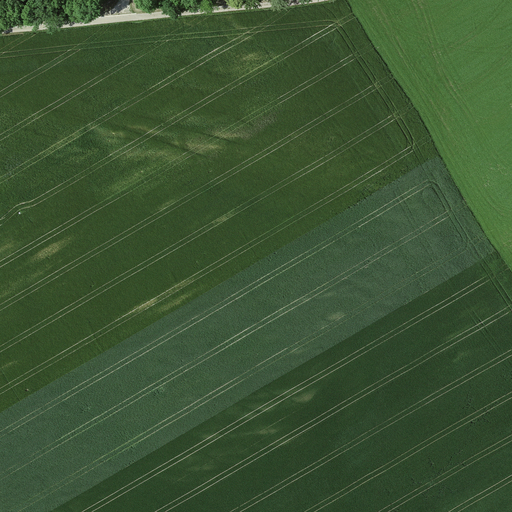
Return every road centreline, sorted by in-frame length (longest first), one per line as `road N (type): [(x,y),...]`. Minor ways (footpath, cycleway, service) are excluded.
road 1 (track): [(109,18),(289,0)]
road 2 (track): [(0,28),(109,18),(123,0)]
